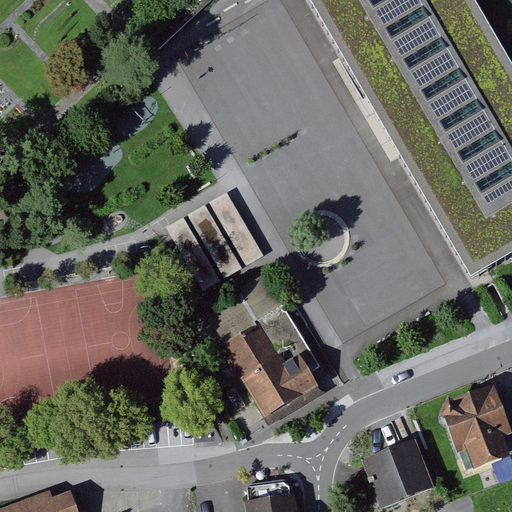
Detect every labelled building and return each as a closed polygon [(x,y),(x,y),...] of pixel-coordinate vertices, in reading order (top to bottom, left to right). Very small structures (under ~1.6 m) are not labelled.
[(511,61),(476,0),(316,0),(479,276),(511,257),(511,61)] [(167,228),(204,294),(265,260),(244,223),(232,230),(216,201),(167,228)] [(239,335),(242,341),(298,308),(302,306),(282,272),(221,307),(239,335)] [(321,373),(332,367),(298,308),(242,341),(239,335),(223,344),(240,373),(246,370),(274,419),(329,387),(321,373)] [(511,415),(503,390),(448,411),(473,476),(511,461),(511,415)] [(425,441),(373,462),(377,472),(392,508),(444,487),(425,441)] [(8,511),(85,511),(79,495),(62,501),(60,493),(8,511)] [(300,511),(299,499),(250,505),(250,511),(300,511)]
